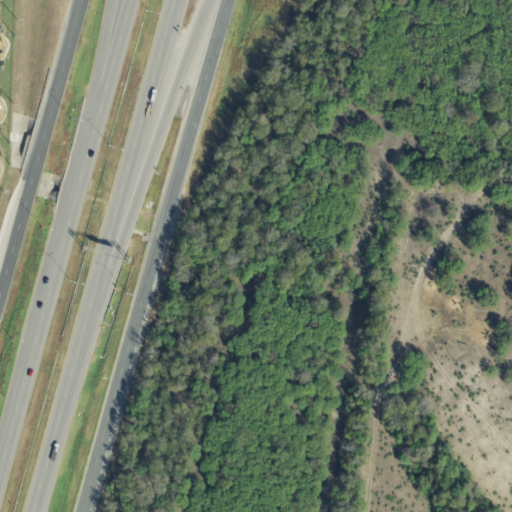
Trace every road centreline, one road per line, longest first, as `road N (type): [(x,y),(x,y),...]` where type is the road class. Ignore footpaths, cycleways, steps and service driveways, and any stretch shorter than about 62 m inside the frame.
road 1 (secondary): [(87,511),(232,0)]
road 2 (motorway): [(86,159),(0,464)]
road 3 (secondary): [(81,0),(0,290)]
road 4 (motorway): [(104,278),(214,0)]
road 5 (motorway): [(104,278),(177,0)]
road 6 (motorway): [(39,511),(104,278)]
road 7 (motorway): [(129,0),(86,159)]
road 8 (motorway): [(111,0),(86,159)]
